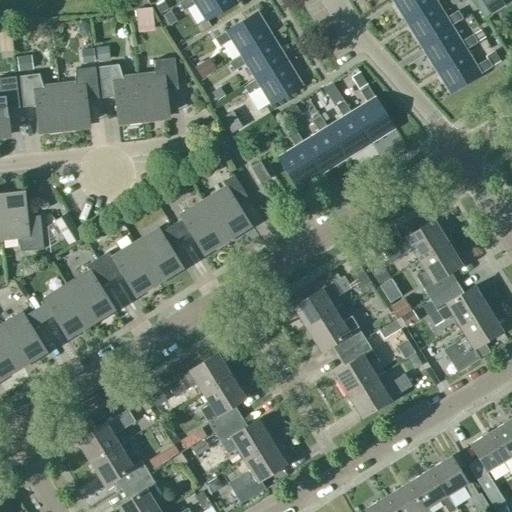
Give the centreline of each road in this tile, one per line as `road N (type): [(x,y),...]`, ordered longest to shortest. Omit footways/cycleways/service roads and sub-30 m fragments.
road 1 (unclassified): [(7,432),(237,293)]
road 2 (unclassified): [(237,293),(462,158)]
road 3 (residential): [(237,293),(344,474)]
road 4 (residential): [(462,158),(337,0)]
road 5 (residential): [(344,474),(511,372)]
